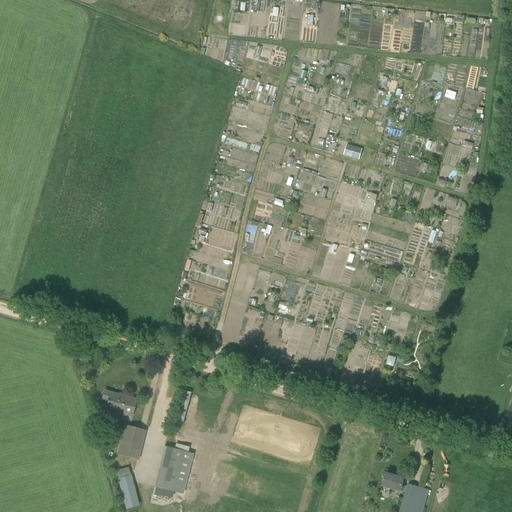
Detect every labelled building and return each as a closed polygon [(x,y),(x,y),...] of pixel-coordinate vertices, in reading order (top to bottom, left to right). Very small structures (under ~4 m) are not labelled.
[(351,158),(354,147),(346,145),(343,155),(344,155),(351,158)] [(265,231),(272,233),(275,227),(268,224),(265,231)] [(389,229),(386,241),(397,244),(400,232),(389,229)] [(102,398),(104,401),(108,402),(106,410),(131,417),(136,399),(106,392),(103,394),(102,398)] [(116,455),(138,461),(146,431),(124,426),(116,455)] [(163,446),(153,487),(183,494),(193,453),(163,446)] [(386,474),(383,486),(400,491),(403,479),(386,474)] [(398,511),(422,511),(429,491),(407,484),(398,511)]
